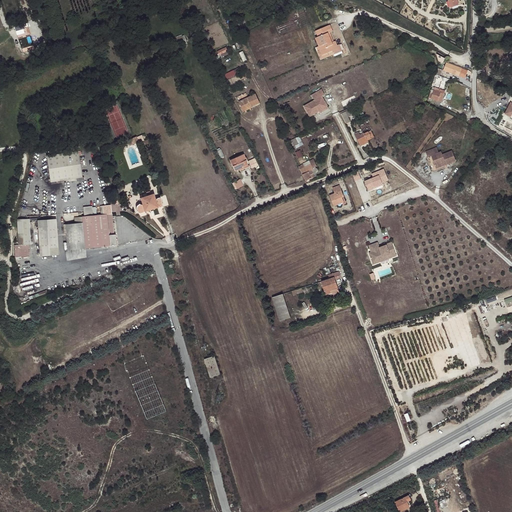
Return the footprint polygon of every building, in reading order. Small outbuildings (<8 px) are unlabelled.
[(306,7),(313,24),(320,21),(313,4),(306,7)] [(311,41),(312,44),(325,38),(324,36),(325,35),(328,34),(325,27),(311,33),(314,39),(311,41)] [(186,41),(184,35),(172,40),(174,46),(186,41)] [(325,38),(312,44),(314,49),(311,50),(313,54),(316,53),(318,58),(323,56),(328,54),(328,55),(335,52),(333,48),(331,44),(329,45),(328,46),(325,38)] [(227,46),(218,50),(221,57),(230,54),(227,46)] [(335,47),(333,48),(335,52),(328,55),(330,59),(338,55),(335,47)] [(324,58),(323,56),(318,58),(316,53),(313,54),(317,62),(324,58)] [(465,77),(468,72),(463,69),(447,63),(446,67),(445,70),(454,74),(456,71),(461,73),(461,74),(460,75),(465,77)] [(234,69),(226,73),(228,79),(237,75),(234,69)] [(439,89),(435,87),(432,88),(428,101),(435,103),(436,100),(438,101),(441,93),(444,95),(445,91),(439,89)] [(315,100),(304,105),(310,117),(330,108),(323,95),(326,94),(323,88),(312,94),(315,100)] [(245,109),(246,110),(254,106),(250,96),(233,103),(237,112),(245,109)] [(341,114),(346,123),(350,121),(348,117),(352,116),(349,110),(341,114)] [(365,134),(368,141),(374,137),(370,128),(362,131),(364,134),(365,134)] [(354,134),(360,146),(369,142),(368,141),(365,134),(364,134),(360,135),(359,132),(354,134)] [(299,136),(288,141),(292,149),(303,144),(299,136)] [(126,141),(129,146),(139,142),(136,137),(126,141)] [(427,152),(429,157),(432,156),(436,165),(446,161),(447,164),(457,160),(453,150),(444,154),(443,151),(440,152),(438,147),(427,152)] [(82,176),(78,150),(46,155),(50,181),(82,176)] [(243,154),(230,161),(235,172),(239,170),(244,167),(244,166),(247,164),(243,154)] [(249,160),(252,168),(259,165),(256,157),(249,160)] [(303,164),(299,167),(306,182),(315,177),(313,174),(315,173),(316,170),(315,167),(317,166),(315,162),(314,163),(311,164),(310,161),(303,164)] [(239,170),(241,173),(249,168),(247,164),(244,166),(244,167),(239,170)] [(353,173),(356,181),(362,178),(359,171),(353,173)] [(381,174),(379,171),(372,173),(374,177),(365,181),(369,190),(373,188),(373,186),(382,182),(381,178),(379,175),(381,174)] [(233,183),(237,189),(244,186),(240,179),(233,183)] [(149,183),(128,193),(130,197),(151,188),(149,183)] [(128,192),(128,193),(149,183),(128,192)] [(341,197),(343,196),(340,187),(333,189),(334,194),(329,196),(333,207),(338,206),(337,204),(343,202),(342,199),(341,197)] [(155,199),(153,194),(140,197),(142,203),(141,203),(138,203),(136,204),(136,205),(135,207),(136,208),(137,210),(139,211),(141,211),(142,210),(143,210),(143,209),(144,211),(157,207),(158,207),(159,207),(160,207),(161,206),(162,204),(162,203),(160,197),(155,199)] [(97,214),(100,247),(116,245),(116,235),(108,235),(107,233),(113,232),(111,204),(102,204),(103,214),(98,214),(97,214)] [(83,206),(83,215),(92,214),(91,205),(83,206)] [(92,214),(83,215),(82,215),(82,217),(82,223),(75,223),(65,224),(67,250),(84,248),(100,247),(97,214),(92,214)] [(37,220),(40,256),(59,255),(56,219),(37,220)] [(30,246),(28,221),(15,221),(17,247),(14,247),(14,259),(17,259),(19,259),(27,258),(27,246),(30,246)] [(369,253),(373,264),(380,262),(378,258),(382,256),(383,257),(387,255),(389,259),(397,256),(391,242),(386,244),(387,245),(380,248),(378,243),(369,246),(371,252),(369,253)] [(321,282),(325,295),(330,293),(330,291),(338,288),(335,280),(341,278),(339,271),(328,275),(329,279),(321,282)] [(302,288),(292,291),(293,296),(303,292),(304,295),(314,292),(312,286),(302,289),(302,288)] [(291,318),(283,294),(273,297),(280,321),(291,318)] [(215,355),(205,358),(211,377),(221,374),(215,355)] [(404,508),(405,510),(410,508),(407,502),(412,501),(410,496),(396,502),(399,511),(404,508)]
